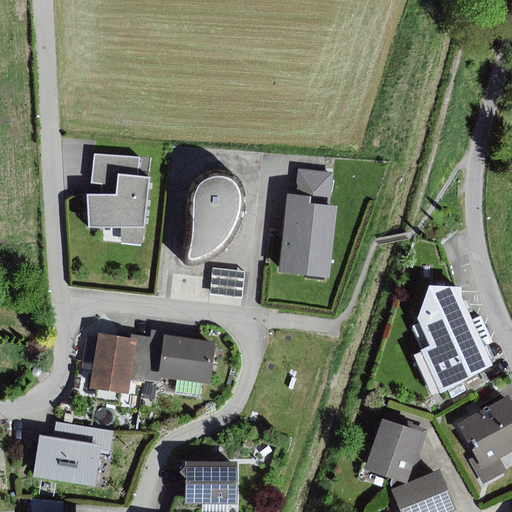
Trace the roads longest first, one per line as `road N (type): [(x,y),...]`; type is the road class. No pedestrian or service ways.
road 1 (residential): [(138,511),(167,446),(239,400),(256,328),(60,297)]
road 2 (residential): [(60,297),(42,0)]
road 3 (unclassified): [(475,233),(480,144),(511,33)]
road 4 (residential): [(0,411),(55,386),(60,297)]
